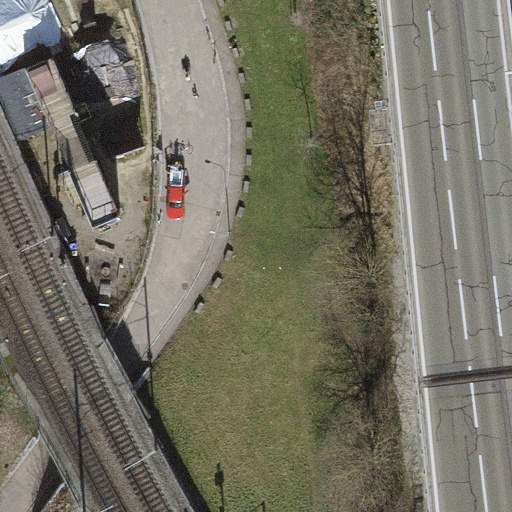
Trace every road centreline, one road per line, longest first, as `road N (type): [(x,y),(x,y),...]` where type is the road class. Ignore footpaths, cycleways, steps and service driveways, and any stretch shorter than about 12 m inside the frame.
road 1 (residential): [(8,511),(119,362),(183,237),(195,117),(169,0)]
road 2 (motorway): [(447,0),(506,511)]
